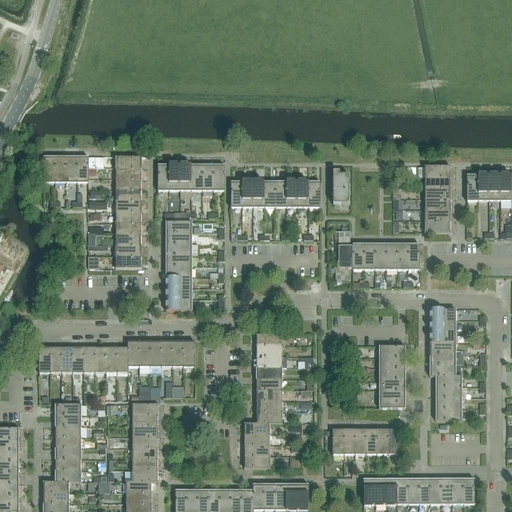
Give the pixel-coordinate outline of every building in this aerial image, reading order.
[(44,159),(44,186),(44,185),(55,185),(55,186),(55,159),(55,160),(44,160),(44,159)] [(56,159),(55,159),(55,186),(55,185),(66,185),(66,186),(66,159),(66,160),(55,160),(56,159)] [(67,159),(66,159),(66,186),(67,186),(67,185),(77,185),(77,186),(77,159),(77,160),(67,160),(67,159)] [(89,186),(89,171),(89,170),(89,160),(89,159),(88,159),(88,160),(78,160),(78,159),(77,159),(77,186),(78,186),(78,185),(88,185),(88,186),(89,186)] [(115,171),(142,171),(141,171),(141,160),(142,160),(142,159),(115,159),(115,160),(116,160),(116,171),(115,171)] [(158,167),(158,188),(158,194),(159,194),(159,193),(169,193),(169,194),(169,167),(169,168),(158,168),(158,167)] [(169,167),(169,194),(169,193),(180,193),(180,194),(180,167),(180,168),(169,168),(169,167)] [(180,167),(180,194),(180,193),(191,193),(191,194),(191,167),(191,168),(180,168),(180,167)] [(191,167),(191,194),(192,194),(192,193),(202,193),(202,194),(202,167),(202,168),(191,168),(191,167)] [(203,167),(202,167),(202,194),(203,194),(203,193),(213,193),(213,194),(213,167),(213,168),(203,168),(203,167)] [(225,194),(225,185),(225,167),(224,167),(224,168),(214,168),(214,167),(213,167),(213,194),(214,194),(214,193),(224,193),(224,194),(225,194)] [(424,179),(424,180),(451,180),(451,179),(450,179),(450,169),(451,169),(424,169),(425,169),(425,179),(424,179)] [(142,171),(115,171),(116,171),(116,182),(115,182),(142,182),(141,182),(141,171),(142,171)] [(340,174),(333,174),(333,207),(350,207),(350,178),(340,178),(340,174)] [(467,178),(467,188),(467,204),(468,204),(468,203),(478,203),(478,204),(478,178),(478,179),(467,179),(467,178)] [(489,204),(489,178),(478,178),(478,204),(478,203),(489,203),(489,204)] [(500,204),(500,178),(489,178),(489,204),(489,203),(500,203),(500,204)] [(511,204),(511,178),(500,178),(500,204),(501,204),(501,203),(511,203),(511,204)] [(451,180),(424,180),(425,180),(425,190),(424,190),(424,191),(451,191),(451,190),(450,190),(450,180),(451,180)] [(142,182),(115,182),(116,182),(116,193),(115,193),(142,193),(141,193),(141,182),(142,182)] [(243,211),(242,184),(242,185),(232,185),(232,184),(231,184),(231,188),(231,211),(232,211),(232,210),(242,210),(242,211),(243,211)] [(253,211),(254,211),(254,184),(253,184),(253,185),(243,185),(243,184),(242,184),(243,211),(243,210),(253,210),(253,211)] [(254,184),(254,211),(254,210),(264,210),(264,211),(265,211),(265,184),(264,184),(264,185),(254,185),(254,184)] [(276,211),(276,184),(275,184),(275,185),(265,185),(265,184),(265,211),(265,210),(275,210),(275,211),(276,211)] [(287,211),(287,184),(287,185),(276,185),(276,184),(276,211),(276,210),(287,210),(287,211)] [(298,211),(298,184),(298,185),(287,185),(287,184),(287,211),(287,210),(298,210),(298,211)] [(298,184),(298,211),(298,210),(309,210),(309,211),(309,184),(309,185),(298,185),(298,184)] [(319,210),(319,211),(320,211),(320,206),(320,200),(320,184),(319,184),(319,185),(309,185),(309,184),(309,211),(309,210),(319,210)] [(451,191),(424,191),(425,191),(425,202),(424,202),(451,202),(450,202),(450,191),(451,191)] [(142,193),(115,193),(116,193),(116,204),(115,204),(142,204),(141,204),(141,193),(142,193)] [(451,202),(424,202),(425,202),(425,213),(424,213),(451,213),(450,213),(450,202),(451,202)] [(142,204),(115,204),(116,204),(116,215),(115,215),(142,215),(141,215),(141,204),(142,204)] [(451,213),(424,213),(425,213),(425,224),(424,224),(451,224),(450,224),(450,213),(451,213)] [(142,215),(115,215),(116,215),(116,226),(115,226),(142,226),(141,226),(141,215),(142,215)] [(192,224),(166,224),(166,225),(167,225),(167,235),(166,235),(192,235),(191,235),(191,225),(192,225),(192,224)] [(424,235),(451,235),(450,235),(450,224),(451,224),(424,224),(425,224),(425,235),(424,235)] [(142,226),(115,226),(116,226),(116,237),(115,237),(142,237),(141,237),(141,226),(142,226)] [(338,260),(352,260),(352,248),(350,248),(350,234),(335,234),(339,234),(338,260)] [(166,246),(192,246),(191,246),(191,236),(192,236),(192,235),(166,235),(166,236),(167,236),(167,246),(166,246)] [(142,237),(115,237),(116,237),(116,248),(115,248),(142,248),(141,248),(141,237),(142,237)] [(166,258),(192,258),(192,257),(191,257),(191,247),(192,247),(192,246),(166,246),(166,247),(167,247),(167,257),(166,257),(166,258)] [(353,271),(353,273),(353,272),(363,272),(363,273),(364,273),(364,246),(364,247),(353,247),(353,246),(353,248),(352,248),(352,260),(352,271),(353,271)] [(364,246),(364,273),(364,272),(375,272),(375,273),(375,246),(375,247),(364,247),(364,246)] [(375,246),(375,273),(375,272),(386,272),(386,273),(386,246),(386,247),(375,247),(375,246)] [(386,246),(386,273),(386,272),(397,272),(397,273),(397,246),(397,247),(386,247),(386,246)] [(397,246),(397,273),(397,272),(408,272),(408,273),(408,246),(408,247),(397,247),(397,246)] [(419,272),(419,273),(420,273),(420,246),(419,246),(419,247),(408,247),(408,246),(408,273),(408,272),(419,272)] [(115,259),(142,259),(141,259),(141,248),(142,248),(115,248),(116,248),(116,259),(115,259)] [(192,258),(166,258),(167,258),(167,268),(166,268),(166,269),(192,269),(192,268),(191,268),(191,258),(192,258)] [(89,259),(89,271),(97,271),(97,259),(89,259)] [(116,259),(116,270),(116,271),(142,271),(142,270),(141,270),(141,259),(142,259),(115,259),(116,259)] [(352,271),(352,260),(338,260),(338,270),(335,270),(335,283),(350,283),(350,271),(352,271)] [(166,280),(192,280),(192,279),(191,279),(191,269),(192,269),(166,269),(166,279),(166,280)] [(192,280),(166,280),(166,291),(192,291),(191,291),(191,280),(192,280)] [(166,302),(192,302),(191,302),(191,291),(192,291),(166,291),(166,302)] [(166,313),(192,313),(191,313),(191,302),(192,302),(166,302),(166,313)] [(429,312),(429,313),(430,313),(430,323),(429,323),(456,323),(455,323),(455,313),(456,313),(456,312),(429,312)] [(456,323),(429,323),(430,323),(430,334),(429,334),(456,334),(455,334),(455,323),(456,323)] [(456,334),(429,334),(430,334),(430,345),(429,345),(456,345),(455,345),(455,334),(456,334)] [(256,348),(282,348),(282,347),(282,337),(282,336),(256,336),(256,337),(257,337),(257,348),(256,348)] [(128,343),(128,350),(128,369),(139,369),(139,370),(139,343),(139,344),(129,344),(129,343),(128,343)] [(150,370),(150,343),(150,344),(139,344),(139,343),(139,370),(139,369),(150,369),(150,370)] [(150,343),(150,370),(151,370),(151,369),(161,369),(161,370),(161,343),(161,344),(150,344),(150,343)] [(161,343),(161,370),(162,370),(162,369),(172,369),(172,370),(173,370),(172,343),(172,344),(162,344),(162,343),(161,343)] [(184,370),(184,343),(183,343),(183,344),(173,344),(173,343),(172,343),(173,370),(173,369),(183,369),(183,370),(184,370)] [(184,369),(194,369),(194,370),(195,370),(195,344),(195,343),(194,343),(194,344),(184,344),(184,343),(184,370),(184,369)] [(456,345),(429,345),(429,346),(430,346),(430,356),(429,356),(456,356),(455,356),(455,346),(456,346),(456,345)] [(256,359),(282,359),(282,348),(256,348),(257,348),(257,359),(256,359)] [(406,361),(406,348),(379,348),(379,361),(406,361)] [(51,376),(51,349),(50,349),(50,350),(40,350),(40,349),(39,349),(39,376),(40,376),(40,375),(50,375),(50,376),(51,376)] [(61,376),(62,376),(62,349),(61,349),(61,350),(51,350),(51,349),(51,376),(51,375),(61,375),(61,376)] [(73,376),(73,349),(72,349),(72,350),(62,350),(62,349),(62,376),(62,375),(72,375),(72,376),(73,376)] [(73,349),(73,376),(73,375),(83,375),(83,376),(84,376),(84,349),(83,349),(83,350),(73,350),(73,349)] [(84,349),(84,376),(84,375),(95,375),(95,376),(95,349),(94,349),(94,350),(84,350),(84,349)] [(95,349),(95,376),(95,375),(106,375),(106,349),(105,349),(105,350),(95,350),(95,349)] [(106,349),(106,375),(117,375),(117,349),(117,350),(106,350),(106,349)] [(128,375),(128,369),(128,350),(117,350),(117,349),(117,375),(127,375),(128,375)] [(429,368),(456,367),(455,367),(455,357),(456,357),(456,356),(429,356),(429,357),(430,357),(430,367),(429,367),(429,368)] [(256,370),(282,370),(283,370),(286,370),(286,359),(282,359),(256,359),(257,359),(257,370),(256,370)] [(379,361),(379,373),(406,373),(406,361),(379,361)] [(429,379),(436,379),(455,379),(455,368),(456,368),(456,367),(429,368),(430,368),(430,378),(429,378),(429,379)] [(282,370),(256,370),(257,370),(257,381),(256,381),(283,381),(282,381),(282,370)] [(379,373),(379,386),(406,386),(406,373),(379,373)] [(462,379),(455,379),(436,379),(436,389),(435,389),(435,390),(462,390),(462,389),(461,389),(461,380),(462,380),(462,379)] [(256,392),(283,392),(282,392),(282,381),(283,381),(256,381),(257,381),(257,392),(256,392)] [(379,386),(379,398),(406,398),(406,386),(379,386)] [(435,401),(462,401),(462,400),(461,400),(461,390),(462,390),(435,390),(436,390),(436,401),(435,401)] [(256,403),(283,403),(282,403),(282,393),(283,393),(283,392),(256,392),(256,393),(257,393),(257,403),(256,403)] [(150,393),(139,393),(139,404),(150,403),(150,393)] [(160,393),(150,393),(151,403),(160,403),(160,393)] [(84,397),(84,406),(94,406),(94,397),(84,397)] [(379,398),(379,411),(406,411),(406,398),(379,398)] [(462,401),(435,401),(436,401),(436,412),(435,412),(462,412),(461,412),(461,401),(462,401)] [(283,404),(283,403),(256,403),(256,404),(257,404),(257,414),(256,414),(256,415),(283,415),(283,414),(282,414),(282,404),(283,404)] [(158,406),(158,405),(132,406),(133,406),(133,417),(132,417),(158,417),(158,406)] [(82,407),(82,406),(55,406),(55,407),(56,407),(56,413),(56,417),(55,417),(82,417),(81,417),(81,407),(82,407)] [(435,423),(462,423),(462,422),(461,422),(461,412),(462,412),(435,412),(436,412),(436,422),(435,422),(435,423)] [(283,415),(256,415),(257,415),(257,426),(270,426),(283,426),(283,425),(282,425),(282,415),(283,415)] [(82,417),(55,417),(55,418),(56,418),(56,424),(56,428),(55,428),(82,428),(81,428),(81,418),(82,418),(82,417)] [(158,417),(132,417),(133,417),(133,428),(132,428),(159,428),(158,428),(158,417)] [(244,437),(271,437),(270,437),(270,426),(257,426),(244,426),(245,426),(245,437),(244,437)] [(82,428),(55,428),(55,429),(56,429),(56,439),(55,439),(82,439),(81,439),(81,429),(82,429),(82,428)] [(132,439),(159,439),(158,439),(158,428),(159,428),(132,428),(133,428),(133,439),(132,439)] [(20,430),(19,430),(0,429),(0,441),(20,441),(19,441),(19,430),(20,430)] [(333,431),(332,431),(332,432),(332,458),(333,458),(333,457),(343,457),(343,458),(344,458),(343,431),(343,432),(333,432),(333,431)] [(355,458),(355,431),(354,431),(354,432),(344,432),(344,431),(343,431),(344,458),(344,457),(354,457),(354,458),(355,458)] [(366,458),(366,431),(365,431),(365,432),(355,432),(355,431),(355,458),(355,457),(365,457),(365,458),(366,458)] [(377,458),(377,431),(376,431),(376,432),(366,432),(366,431),(366,458),(366,457),(376,457),(376,458),(377,458)] [(377,431),(377,458),(377,457),(388,457),(388,458),(388,431),(387,431),(387,432),(377,432),(377,431)] [(388,431),(388,458),(388,457),(399,457),(399,458),(399,431),(398,431),(398,432),(388,432),(388,431)] [(271,437),(244,437),(245,437),(245,448),(244,448),(271,448),(270,448),(270,437),(271,437)] [(55,450),(55,451),(82,450),(81,450),(81,440),(82,440),(82,439),(55,439),(55,440),(56,440),(56,450),(55,450)] [(132,450),(159,450),(158,450),(158,439),(159,439),(132,439),(133,439),(133,450),(132,450)] [(0,452),(20,452),(19,452),(19,442),(20,442),(20,441),(0,441),(0,452)] [(244,459),(271,459),(270,459),(270,448),(271,448),(244,448),(244,449),(245,449),(245,459),(244,459)] [(55,461),(55,462),(82,462),(82,461),(81,461),(81,451),(82,451),(82,450),(55,451),(56,451),(56,461),(55,461)] [(159,450),(132,450),(132,451),(133,451),(133,461),(132,461),(159,461),(158,461),(158,450),(159,450)] [(20,453),(20,452),(0,452),(0,463),(20,463),(19,463),(19,453),(20,453)] [(244,470),(244,471),(252,471),(270,471),(271,471),(271,470),(270,470),(270,460),(271,460),(271,459),(244,459),(244,460),(245,460),(245,470),(244,470)] [(159,461),(132,461),(132,462),(133,462),(133,472),(132,472),(159,472),(158,472),(158,461),(159,461)] [(300,469),(300,461),(290,461),(290,469),(300,469)] [(55,473),(82,473),(82,472),(81,472),(81,462),(82,462),(55,462),(56,462),(56,472),(55,472),(55,473)] [(20,463),(0,463),(0,474),(19,475),(19,474),(19,464),(20,463)] [(151,484),(159,484),(159,483),(158,483),(158,473),(159,473),(159,472),(132,472),(132,473),(133,473),(133,484),(151,484)] [(56,473),(56,484),(69,484),(82,484),(82,483),(81,483),(81,473),(82,473),(55,473),(56,473)] [(0,485),(19,486),(19,485),(19,475),(0,474),(0,485)] [(363,481),(363,486),(363,508),(364,508),(364,507),(374,507),(374,508),(375,508),(375,481),(374,481),(374,482),(364,482),(364,481),(363,481)] [(386,508),(386,481),(385,481),(385,482),(375,482),(375,481),(375,508),(375,507),(385,507),(385,508),(386,508)] [(397,508),(397,481),(396,481),(396,482),(386,482),(386,481),(386,508),(386,507),(397,507),(397,508)] [(397,481),(397,508),(397,507),(408,507),(408,508),(408,481),(408,482),(397,482),(397,481)] [(419,508),(419,481),(419,482),(408,482),(408,481),(408,508),(408,507),(419,507),(419,508)] [(419,481),(419,508),(419,507),(430,507),(430,508),(430,481),(430,482),(419,482),(419,481)] [(441,508),(441,481),(441,482),(430,482),(430,481),(430,508),(430,507),(441,507),(441,508)] [(452,508),(452,481),(452,482),(441,482),(441,481),(441,508),(441,507),(452,507),(452,508)] [(452,481),(452,508),(453,508),(453,507),(463,507),(463,508),(463,481),(463,482),(452,482),(452,481)] [(475,508),(475,481),(473,481),(473,482),(464,482),(464,481),(463,481),(463,508),(464,508),(464,507),(474,507),(474,508),(475,508)] [(69,495),(69,484),(56,484),(43,484),(43,485),(44,485),(44,495),(43,495),(69,495)] [(151,484),(133,484),(126,484),(126,485),(127,485),(127,495),(126,495),(152,495),(151,495),(151,484)] [(19,486),(0,485),(0,496),(19,497),(19,496),(19,486)] [(99,485),(99,492),(99,495),(107,495),(107,485),(99,485)] [(253,487),(253,488),(253,493),(252,511),(253,511),(263,511),(264,486),(263,486),(263,487),(253,487),(253,486),(253,487)] [(274,511),(275,486),(275,487),(264,487),(264,486),(263,511),(264,511),(274,511)] [(275,486),(274,511),(275,511),(285,511),(286,486),(286,487),(275,487),(275,486)] [(296,511),(297,486),(297,487),(286,487),(286,486),(285,511),(296,511)] [(308,511),(309,490),(309,487),(308,487),(297,487),(297,486),(296,511),(308,511)] [(175,492),(174,511),(186,511),(186,492),(186,493),(176,493),(176,492),(175,492)] [(197,511),(197,492),(197,493),(187,493),(187,492),(186,492),(186,511),(197,511)] [(198,492),(197,492),(197,511),(208,511),(208,492),(208,493),(198,493),(198,492)] [(219,511),(219,492),(219,493),(209,493),(209,492),(208,492),(208,511),(219,511)] [(220,492),(219,492),(219,511),(230,511),(231,492),(230,492),(230,493),(220,493),(220,492)] [(231,492),(230,511),(241,511),(242,492),(241,492),(241,493),(231,493),(231,492)] [(252,511),(253,493),(242,493),(242,492),(241,511),(252,511)] [(69,495),(43,495),(43,496),(44,496),(44,506),(43,506),(69,506),(69,496),(69,495)] [(126,506),(152,506),(151,506),(151,495),(152,495),(126,495),(127,495),(127,506),(126,506)] [(0,508),(19,508),(19,497),(0,496),(0,508)]
